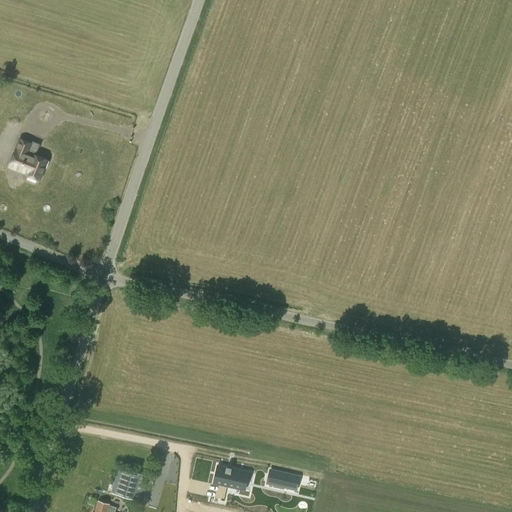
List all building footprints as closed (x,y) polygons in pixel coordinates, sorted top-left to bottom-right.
[(47,160),(34,155),(28,153),(31,144),(20,139),(16,148),(9,167),(39,179),(47,160)] [(49,159),(51,152),(38,148),(36,155),(49,159)] [(217,465),(214,483),(223,485),(227,486),(242,489),(246,472),(232,468),(232,467),(226,466),(226,467),(217,465)] [(118,469),(111,493),(132,499),(139,475),(118,469)] [(270,471),(267,482),(296,489),(297,484),(298,481),(299,477),(270,471)] [(98,500),(96,508),(94,511),(114,511),(116,507),(109,505),(110,504),(98,500)]
